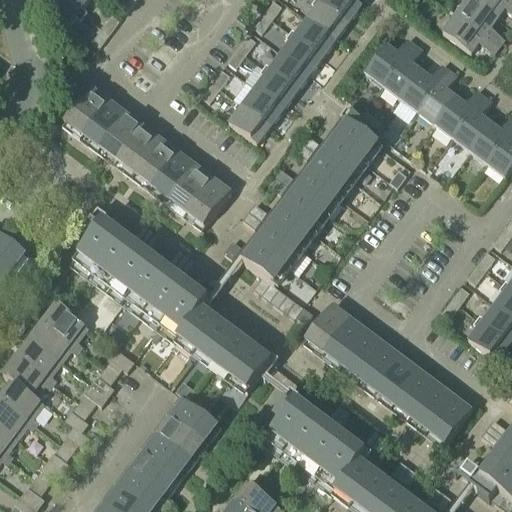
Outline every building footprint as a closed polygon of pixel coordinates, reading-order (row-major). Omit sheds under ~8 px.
[(81,26),(84,22),(54,0),(49,0),(38,15),(66,36),(76,23),(81,26)] [(82,14),(92,1),(90,0),(54,0),(84,22),(87,18),(82,14)] [(316,5),(349,31),(362,12),(345,0),(327,0),(324,5),(319,1),(316,5)] [(511,20),(511,8),(500,0),(473,0),(470,5),(498,25),(505,16),(511,20)] [(511,0),(500,0),(511,8),(511,0)] [(125,20),(135,7),(128,1),(118,14),(125,20)] [(336,48),(349,31),(316,5),(312,9),(318,13),(308,26),(336,48)] [(490,35),(498,25),(470,5),(457,22),(499,53),(504,45),(490,35)] [(264,21),(271,26),(281,14),(273,8),(264,21)] [(261,39),(271,26),(264,21),(254,34),(261,39)] [(499,53),(457,22),(444,40),(471,60),(479,50),(492,61),(499,53)] [(102,36),(109,41),(119,28),(112,23),(102,36)] [(323,65),(336,48),(308,26),(298,39),(293,35),(290,39),(323,65)] [(100,54),(109,41),(102,36),(92,49),(100,54)] [(310,83),(323,65),(290,39),(286,44),(292,48),(282,60),(310,83)] [(238,56),(245,61),(255,48),(248,42),(238,56)] [(384,93),(415,52),(407,46),(397,60),(387,52),(366,80),(384,93)] [(401,106),(422,78),(412,71),(423,57),(415,52),(384,93),(401,106)] [(235,74),(245,61),(238,56),(228,69),(235,74)] [(297,100),(310,83),(282,60),(272,73),(267,70),(264,74),(297,100)] [(418,119),(450,77),(442,72),(432,86),(422,78),(401,106),(418,119)] [(284,117),(297,100),(264,74),(261,78),(266,82),(256,95),(284,117)] [(212,90),(219,95),(229,83),(222,77),(212,90)] [(436,132),(457,104),(447,97),(457,83),(450,77),(418,119),(436,132)] [(210,108),(219,95),(212,90),(203,102),(210,108)] [(100,122),(111,108),(92,94),(64,132),(82,145),(92,133),(91,132),(100,121),(100,122)] [(271,135),(284,117),(256,95),(246,108),(241,104),(238,109),(271,135)] [(453,145),(484,103),(476,98),(466,112),(457,104),(436,132),(453,145)] [(470,158),(491,130),(482,123),(492,109),(484,103),(453,145),(470,158)] [(99,158),(128,121),(111,108),(100,122),(100,121),(91,132),(92,133),(82,145),(99,158)] [(258,153),(271,135),(238,109),(235,113),(240,117),(229,130),(258,153)] [(271,290),(274,293),(380,152),(363,139),(369,131),(349,116),(342,125),(347,129),(243,269),(262,284),(263,284),(271,290)] [(135,148),(145,134),(128,121),(99,158),(116,171),(126,159),(127,159),(135,148)] [(488,171),(511,138),(511,124),(501,137),(491,130),(470,158),(488,171)] [(134,184),(162,147),(145,134),(135,148),(127,159),(126,159),(116,171),(134,184)] [(511,138),(488,171),(506,185),(511,176),(511,138)] [(301,150),(312,158),(318,150),(307,142),(301,150)] [(169,174),(179,161),(162,147),(134,184),(151,197),(161,185),(160,184),(168,173),(169,174)] [(306,166),(312,158),(301,150),(295,158),(306,166)] [(168,211),(196,174),(179,161),(169,174),(168,173),(160,184),(161,185),(151,197),(168,211)] [(203,200),(214,187),(196,174),(168,211),(185,224),(195,211),(196,212),(204,201),(203,200)] [(397,194),(407,182),(399,176),(390,188),(397,194)] [(275,184),(286,193),(292,185),(281,177),(275,184)] [(280,201),(286,193),(275,184),(269,193),(280,201)] [(195,211),(185,224),(203,237),(231,200),(214,187),(203,200),(204,201),(196,212),(195,211)] [(249,219),(261,227),(267,220),(255,211),(249,219)] [(248,400),(272,368),(202,316),(208,308),(104,230),(108,224),(99,218),(74,252),(82,257),(74,268),(248,400)] [(255,235),(261,227),(249,219),(243,227),(255,235)] [(511,226),(503,238),(511,244),(511,241),(511,226)] [(142,246),(151,234),(145,230),(136,242),(142,246)] [(151,234),(142,246),(152,254),(161,242),(151,234)] [(501,257),(511,244),(503,238),(493,251),(501,257)] [(0,270),(15,282),(29,264),(0,242),(0,270)] [(233,266),(242,254),(234,249),(225,260),(233,266)] [(179,274),(188,262),(180,256),(171,268),(179,274)] [(477,273),(484,278),(494,265),(487,260),(477,273)] [(188,262),(179,274),(187,280),(196,268),(188,262)] [(0,297),(2,299),(15,282),(0,270),(0,297)] [(475,291),(484,278),(477,273),(467,286),(475,291)] [(220,299),(226,291),(214,282),(209,290),(220,299)] [(262,302),(271,290),(263,284),(254,296),(262,302)] [(506,287),(503,291),(511,297),(511,289),(511,290),(506,287)] [(270,308),(279,297),(274,293),(271,290),(262,302),(270,308)] [(505,299),(495,312),(511,324),(511,297),(503,291),(500,295),(505,299)] [(451,307),(458,313),(468,300),(461,294),(451,307)] [(278,314),(287,303),(279,297),(270,308),(278,314)] [(287,321),(295,309),(287,303),(278,314),(287,321)] [(448,326),(458,313),(451,307),(441,321),(448,326)] [(295,324),(296,324),(303,314),(295,309),(287,321),(294,326),(295,324)] [(78,356),(81,352),(77,349),(88,335),(56,311),(43,330),(78,356)] [(480,321),(476,326),(510,351),(511,348),(511,324),(495,312),(485,325),(480,321)] [(323,364),(350,327),(332,313),(305,350),(323,364)] [(303,314),(296,324),(306,331),(313,322),(309,319),(303,314)] [(468,348),(497,369),(510,351),(476,326),(473,330),(478,334),(468,348)] [(340,377),(367,340),(350,327),(323,364),(340,377)] [(75,360),(78,356),(43,330),(30,346),(61,370),(71,357),(75,360)] [(357,390),(385,352),(367,340),(340,377),(357,390)] [(51,383),(61,370),(30,346),(17,364),(53,390),(56,386),(51,383)] [(375,403),(402,365),(385,352),(357,390),(375,403)] [(12,388),(44,412),(44,411),(35,404),(45,391),(50,394),(53,390),(17,364),(4,382),(12,388)] [(392,416),(420,378),(402,365),(375,403),(392,416)] [(116,385),(123,376),(123,375),(112,367),(105,376),(116,384),(116,385)] [(116,385),(116,384),(105,376),(98,385),(109,394),(116,385)] [(409,429),(437,391),(420,378),(392,416),(409,429)] [(0,404),(0,406),(35,433),(38,429),(33,426),(44,412),(12,388),(0,404)] [(426,442),(454,404),(437,391),(409,429),(426,442)] [(417,511),(360,468),(365,461),(292,406),(296,400),(291,397),(274,420),(281,425),(265,447),(351,511),(417,511)] [(91,419),(97,410),(98,409),(86,401),(79,410),(90,419),(91,419)] [(454,404),(426,442),(444,455),(472,417),(454,404)] [(32,437),(35,433),(0,406),(0,433),(18,447),(27,434),(32,437)] [(220,435),(183,407),(169,425),(183,435),(184,434),(195,442),(194,443),(207,452),(220,435)] [(91,419),(90,419),(79,410),(72,420),(83,428),(91,419)] [(336,426),(345,414),(340,410),(331,422),(336,426)] [(345,414),(336,426),(342,430),(351,418),(345,414)] [(183,435),(169,425),(156,442),(194,470),(207,452),(194,443),(195,442),(184,434),(183,435)] [(490,432),(502,441),(506,436),(494,427),(490,432)] [(486,438),(498,446),(502,441),(490,432),(486,438)] [(8,460),(18,447),(0,433),(0,459),(9,467),(12,463),(8,460)] [(373,453),(382,441),(375,437),(366,448),(373,453)] [(494,452),(498,446),(486,438),(482,443),(494,452)] [(382,441),(373,453),(379,458),(388,446),(382,441)] [(181,487),(191,475),(194,470),(156,442),(144,459),(157,469),(157,470),(168,478),(168,477),(181,487)] [(73,461),(79,452),(80,451),(68,443),(61,452),(72,461),(73,461)] [(466,478),(463,483),(465,485),(467,486),(471,489),(469,493),(475,497),(490,509),(491,507),(498,498),(507,505),(511,507),(511,444),(508,450),(495,467),(495,468),(482,485),(479,482),(479,481),(475,478),(469,474),(466,478)] [(73,461),(72,461),(61,452),(54,462),(66,470),(73,461)] [(6,471),(9,467),(0,459),(0,469),(1,468),(6,471)] [(168,504),(181,487),(168,477),(168,478),(157,470),(157,469),(144,459),(131,477),(168,504)] [(401,486),(409,474),(401,469),(393,480),(401,486)] [(409,474),(401,486),(408,492),(417,480),(409,474)] [(162,511),(168,504),(131,477),(118,494),(131,504),(132,503),(143,511),(142,511),(162,511)] [(47,495),(53,487),(54,486),(42,478),(36,487),(47,495)] [(47,495),(36,487),(28,497),(40,505),(47,495)] [(234,508),(239,511),(277,511),(248,490),(234,508)] [(131,504),(118,494),(105,511),(142,511),(143,511),(132,503),(131,504)] [(435,511),(443,500),(435,494),(427,506),(435,511)] [(498,498),(491,507),(497,511),(501,511),(507,505),(498,498)] [(443,500),(435,511),(447,511),(452,506),(443,500)]
